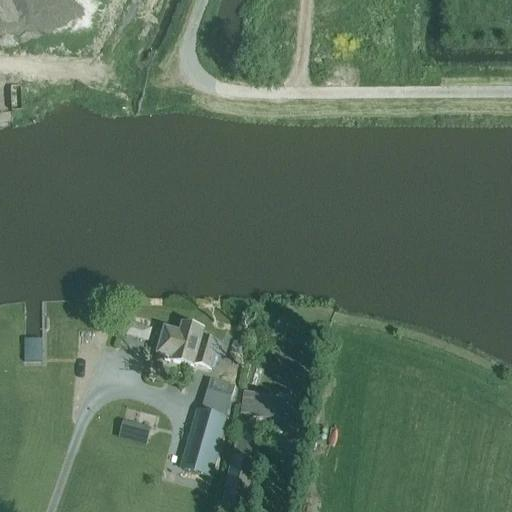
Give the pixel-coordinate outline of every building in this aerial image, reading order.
[(125,337),(147,343),(152,327),(130,320),(125,337)] [(289,328),(263,324),(262,336),(288,340),(289,328)] [(166,331),(159,355),(165,358),(164,361),(193,369),(193,366),(211,371),(219,343),(201,338),(203,331),(183,325),(180,335),(166,331)] [(317,331),(315,346),(325,347),(327,333),(317,331)] [(231,400),(233,391),(210,385),(208,394),(231,400)] [(284,400),(242,394),(239,416),(281,422),(284,400)] [(226,421),(199,413),(183,471),(209,479),(226,421)] [(242,511),(247,511),(260,451),(235,446),(222,508),(242,511)]
